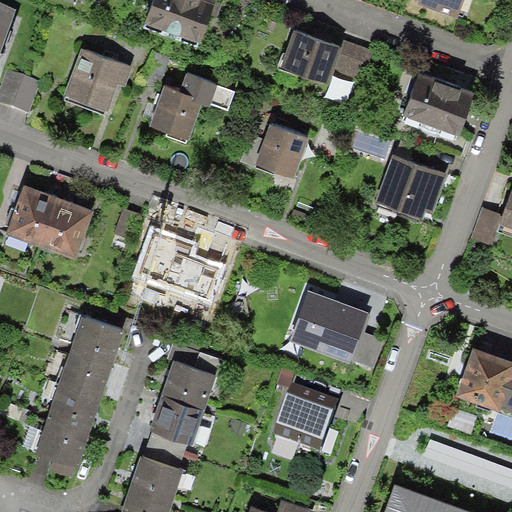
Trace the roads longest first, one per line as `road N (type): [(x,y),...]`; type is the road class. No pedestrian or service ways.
road 1 (residential): [(431,293),(0,133)]
road 2 (residential): [(511,72),(431,293)]
road 3 (residential): [(431,293),(348,511)]
road 4 (residential): [(315,0),(511,69)]
road 5 (residential): [(83,511),(146,346)]
